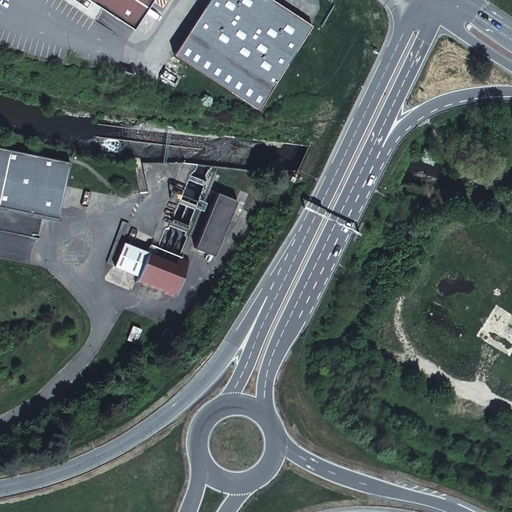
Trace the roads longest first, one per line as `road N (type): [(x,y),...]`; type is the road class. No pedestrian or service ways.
road 1 (motorway): [(299,243),(264,280),(218,363),(170,415),(108,458),(0,493)]
road 2 (primary): [(258,413),(271,358),(360,174)]
road 3 (primary): [(402,32),(299,243)]
road 4 (motorway): [(465,511),(310,464),(272,436)]
road 5 (secondary): [(360,174),(417,114),(449,99),(511,92)]
road 6 (primary): [(299,243),(227,404)]
road 7 (primary): [(360,174),(425,36)]
